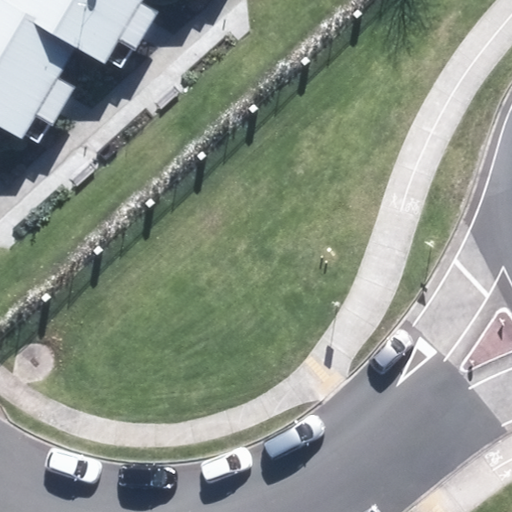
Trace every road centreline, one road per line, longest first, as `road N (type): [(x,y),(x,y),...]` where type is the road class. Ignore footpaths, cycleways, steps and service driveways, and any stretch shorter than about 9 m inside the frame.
road 1 (residential): [(382,436),(436,359),(511,214)]
road 2 (residential): [(511,372),(382,436)]
road 3 (residential): [(265,511),(326,482),(382,436)]
